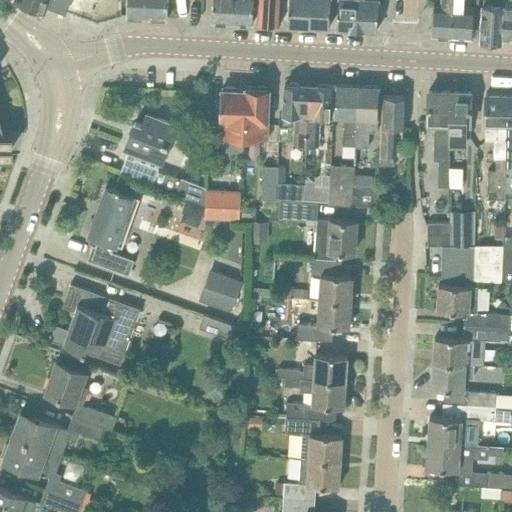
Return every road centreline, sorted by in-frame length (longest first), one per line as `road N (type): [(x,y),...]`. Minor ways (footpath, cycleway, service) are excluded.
road 1 (tertiary): [(55,67),(138,44),(402,59)]
road 2 (residential): [(403,215),(383,511)]
road 3 (tertiary): [(0,289),(51,147),(60,102),(55,67)]
